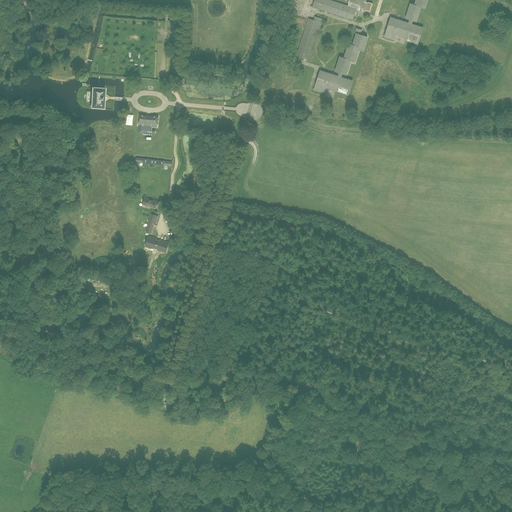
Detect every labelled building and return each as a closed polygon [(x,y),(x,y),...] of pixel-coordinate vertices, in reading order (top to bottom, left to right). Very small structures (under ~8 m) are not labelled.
[(349,0),(348,6),(327,0),(314,0),(312,8),(318,10),(318,9),(353,19),(354,15),(357,16),(359,8),(369,11),(372,4),(365,2),(366,0),(349,0)] [(410,4),(406,18),(410,20),(409,23),(390,18),(384,37),(395,40),(396,35),(406,38),(405,40),(418,44),(423,28),(422,28),(423,24),(419,23),(418,26),(411,24),(412,20),(416,22),(421,7),(425,8),(427,0),(415,0),(414,5),(410,4)] [(309,19),(299,51),(297,50),(295,55),(307,59),(317,25),(320,26),(322,19),(315,17),(314,21),(309,19)] [(340,57),(335,71),(339,73),(338,76),(320,71),(314,90),(324,93),(327,86),(336,89),(336,90),(348,94),(352,81),(340,77),(342,73),(346,75),(350,60),(354,62),(359,47),(363,49),(367,37),(360,35),(362,30),(357,29),(355,33),(356,34),(353,45),(349,44),(344,58),(340,57)] [(86,91),(86,102),(91,103),(91,107),(104,108),(105,88),(92,87),(92,91),(86,91)] [(158,117),(139,115),(138,126),(158,127),(158,117)] [(172,162),(136,158),(135,162),(172,166),(172,162)] [(159,202),(144,198),(142,205),(154,208),(155,205),(158,205),(159,202)] [(150,218),(146,232),(150,234),(154,223),(155,223),(157,219),(150,218)] [(148,236),(145,247),(166,253),(169,242),(148,236)]
